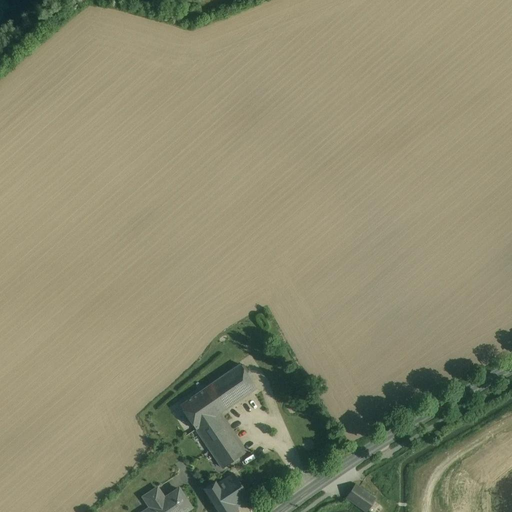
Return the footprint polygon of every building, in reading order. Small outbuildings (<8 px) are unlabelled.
[(181,406),(197,429),(219,413),(256,388),(241,365),(181,406)] [(197,429),(223,467),(246,452),(219,413),(197,429)] [(251,499),(234,473),(217,484),(234,510),(251,499)] [(217,484),(216,481),(203,489),(217,511),(235,511),(234,510),(217,484)] [(366,511),(377,498),(356,483),(346,498),(365,511),(366,511)] [(148,511),(186,511),(192,508),(179,488),(165,498),(158,488),(144,497),(152,509),(148,511)]
